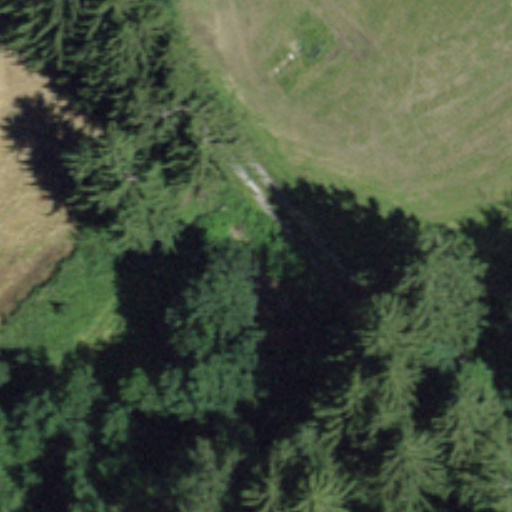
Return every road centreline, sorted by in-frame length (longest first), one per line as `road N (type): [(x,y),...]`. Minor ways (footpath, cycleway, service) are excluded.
road 1 (track): [(0,432),(247,161),(124,0)]
road 2 (track): [(247,161),(360,292),(411,335),(511,386)]
